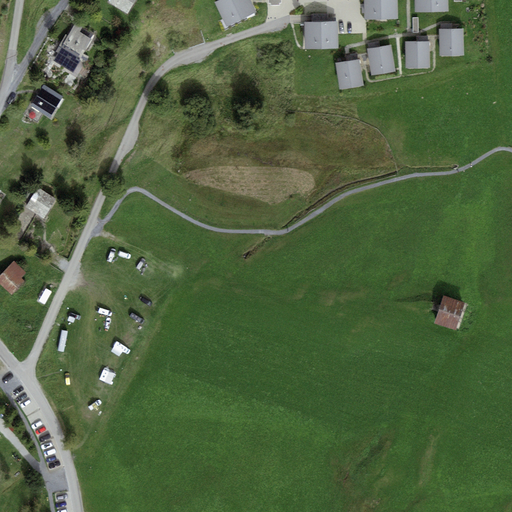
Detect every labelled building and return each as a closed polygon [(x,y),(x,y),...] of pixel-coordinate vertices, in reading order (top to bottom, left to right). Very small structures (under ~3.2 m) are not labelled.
[(127,14),(135,0),(110,0),(109,3),(127,14)] [(255,13),(249,0),(218,0),(214,2),(226,27),(255,13)] [(397,19),(397,0),(363,0),(364,19),(397,19)] [(448,12),(447,0),(414,0),(415,13),(448,12)] [(338,48),(337,21),(304,22),(305,50),(338,48)] [(65,35),(60,43),(81,56),(91,40),(90,39),(93,35),(75,24),(68,36),(65,35)] [(463,56),(463,29),(439,29),(439,56),(463,56)] [(429,41),(405,42),(406,70),(429,69),(429,41)] [(81,56),(60,43),(55,52),(58,54),(54,61),(73,72),(83,57),(81,56)] [(396,72),(391,45),(367,49),(372,76),(396,72)] [(363,86),(358,59),(335,63),(340,90),(363,86)] [(50,119),(62,97),(43,86),(31,107),(50,119)] [(26,208),(44,219),(56,199),(38,188),(26,208)] [(13,263),(0,276),(0,287),(9,296),(27,277),(13,263)] [(465,303),(439,297),(433,324),(459,330),(465,303)]
